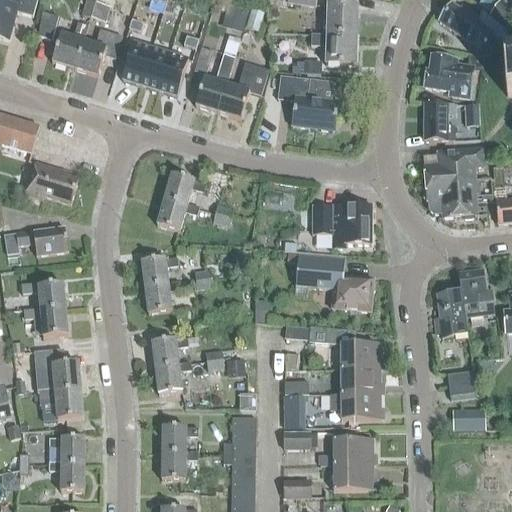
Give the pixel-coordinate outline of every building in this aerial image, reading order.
[(19,0),(17,0),(0,0),(0,41),(8,44),(15,16),(31,20),(36,0),(19,0)] [(315,0),(286,0),(285,6),(314,10),(315,0)] [(511,23),(511,0),(497,0),(499,2),(490,17),(508,30),(511,23)] [(85,3),(80,18),(89,21),(94,6),(85,3)] [(166,4),(162,16),(172,19),(175,7),(166,4)] [(89,21),(105,26),(109,11),(94,6),(89,21)] [(241,36),(247,14),(226,8),(220,30),(241,36)] [(506,32),(498,26),(481,15),(478,20),(462,10),(459,13),(451,8),(439,26),(480,53),(491,37),(499,42),(506,32)] [(326,9),(325,38),(355,39),(356,10),(326,9)] [(257,34),(263,15),(249,11),(244,31),(257,34)] [(59,21),(41,15),(37,39),(52,43),(59,21)] [(131,23),(128,32),(140,36),(143,26),(131,23)] [(51,66),(74,73),(82,44),(81,44),(86,30),(76,27),(72,41),(59,37),(51,66)] [(94,48),(82,44),(74,73),(96,80),(103,59),(112,62),(119,40),(98,33),(94,48)] [(355,39),(325,38),(310,38),(310,49),(325,49),(324,67),(354,69),(355,39)] [(185,40),(183,49),(195,52),(197,43),(185,40)] [(132,46),(120,84),(138,89),(150,52),(132,46)] [(211,54),(200,51),(193,74),(204,78),(211,54)] [(168,57),(150,52),(138,89),(156,95),(168,57)] [(168,57),(156,95),(175,101),(186,63),(168,57)] [(194,109),(217,116),(225,88),(226,88),(234,62),(222,58),(214,85),(202,81),(194,109)] [(484,62),(468,58),(466,70),(482,72),(484,62)] [(457,70),(458,64),(430,60),(429,74),(426,74),(423,93),(449,96),(448,100),(468,102),(472,71),(457,70)] [(291,63),(290,76),(320,77),(321,65),(291,63)] [(511,64),(502,66),(506,101),(511,100),(511,64)] [(237,91),(226,88),(225,88),(217,116),(240,123),(248,95),(260,98),(268,74),(244,67),(237,91)] [(331,105),(333,86),(279,80),(276,103),(294,105),(291,130),(333,135),(337,105),(331,105)] [(424,145),(446,145),(453,145),(453,129),(447,129),(447,119),(455,119),(455,108),(425,107),(424,145)] [(463,108),(464,129),(478,129),(477,107),(463,108)] [(31,157),(39,130),(0,118),(0,150),(1,148),(31,157)] [(452,185),(476,184),(475,170),(484,170),(482,152),(437,155),(437,159),(423,160),(424,169),(426,200),(453,199),(452,185)] [(67,176),(34,166),(24,198),(41,203),(42,200),(70,208),(78,183),(66,179),(67,176)] [(172,178),(164,203),(187,210),(187,207),(192,192),(203,195),(205,187),(194,184),(172,178)] [(477,197),(476,184),(452,185),(453,199),(426,200),(426,205),(429,205),(429,213),(434,217),(441,217),(442,221),(476,219),(475,198),(477,197)] [(511,202),(495,204),(497,228),(511,226),(511,202)] [(198,210),(187,207),(187,210),(164,203),(157,229),(179,235),(184,217),(195,220),(198,210)] [(371,248),(371,209),(332,208),(332,209),(313,209),(313,238),(332,238),(332,251),(345,252),(345,248),(371,248)] [(230,221),(232,213),(216,209),(214,218),(230,221)] [(230,221),(214,218),(211,226),(228,230),(230,221)] [(33,234),(15,237),(4,238),(6,258),(18,257),(17,249),(34,247),(35,260),(67,256),(64,231),(33,235),(33,234)] [(369,315),(372,283),(344,280),(343,261),(297,258),(294,290),(333,293),(332,312),(369,315)] [(144,289),(168,286),(166,270),(177,269),(176,261),(165,262),(142,265),(144,289)] [(209,273),(193,276),(195,285),(211,283),(209,273)] [(457,277),(459,294),(464,322),(494,317),(491,296),(486,297),(483,273),(457,277)] [(211,283),(195,285),(196,295),(212,292),(211,283)] [(178,285),(168,286),(144,289),(148,317),(171,315),(169,294),(179,293),(178,285)] [(38,297),(40,312),(64,310),(62,288),(38,290),(38,287),(21,288),(21,298),(38,297)] [(464,322),(459,294),(435,297),(439,321),(435,322),(438,338),(441,337),(442,343),(467,340),(464,322)] [(505,336),(511,335),(511,294),(508,295),(510,313),(503,313),(505,336)] [(67,340),(64,310),(40,312),(23,314),(24,324),(41,322),(42,342),(67,340)] [(381,347),(356,347),(356,335),(287,331),(286,343),(309,344),(309,346),(341,348),(341,373),(382,372),(381,347)] [(155,369),(178,367),(176,351),(187,350),(186,342),(175,343),(175,344),(152,346),(155,369)] [(204,356),(205,365),(222,364),(221,354),(204,356)] [(297,358),(284,358),(284,373),(297,373),(297,358)] [(222,364),(205,365),(206,375),(223,373),(222,364)] [(52,376),(53,392),(53,396),(79,394),(76,366),(51,369),(50,365),(35,367),(36,377),(52,376)] [(189,365),(178,367),(155,369),(158,398),(181,396),(179,376),(191,374),(189,365)] [(382,398),(382,372),(341,373),(341,399),(382,398)] [(446,378),(448,392),(458,391),(469,389),(473,388),(471,375),(446,378)] [(283,385),(283,400),(308,399),(307,384),(283,385)] [(474,401),(473,388),(469,389),(458,391),(448,392),(449,405),(474,401)] [(0,423),(11,421),(5,392),(0,392),(0,423)] [(38,404),(54,403),(55,424),(81,422),(79,394),(53,396),(53,392),(37,393),(38,404)] [(245,412),(260,412),(260,396),(245,396),(245,412)] [(382,423),(382,398),(341,399),(329,399),(329,415),(342,415),(342,424),(382,423)] [(484,412),(451,414),(452,435),(484,434),(484,412)] [(302,415),(284,416),(284,432),(302,431),(302,415)] [(232,421),(232,433),(255,434),(255,422),(232,421)] [(7,431),(9,444),(19,442),(17,429),(7,431)] [(161,430),(161,457),(184,457),(184,455),(184,440),(197,440),(197,431),(185,431),(185,430),(161,430)] [(232,433),(232,445),(255,446),(255,434),(232,433)] [(283,453),(309,453),(309,436),(283,436),(283,453)] [(62,451),(61,466),(85,466),(85,441),(61,441),(61,442),(49,442),(49,450),(62,451)] [(334,443),(334,458),(317,459),(317,470),(334,470),(334,468),(375,468),(374,442),(334,443)] [(232,447),(232,458),(255,458),(255,446),(232,445),(232,447)] [(222,447),(222,458),(231,458),(232,458),(232,447),(222,447)] [(161,457),(161,484),(184,484),(184,464),(197,464),(197,455),(184,455),(184,457),(161,457)] [(27,458),(18,458),(18,468),(27,468),(27,458)] [(222,458),(222,468),(231,468),(231,458),(222,458)] [(231,468),(231,470),(254,470),(255,458),(232,458),(231,458),(231,468)] [(85,466),(61,466),(49,465),(49,474),(61,474),(61,495),(84,495),(85,466)] [(18,468),(18,478),(27,478),(27,468),(18,468)] [(334,468),(334,470),(334,494),(375,494),(375,468),(334,468)] [(231,470),(231,482),(254,482),(254,470),(231,470)] [(231,482),(231,494),(254,494),(254,482),(231,482)] [(310,484),(282,485),(282,502),(310,502),(310,484)] [(231,494),(231,506),(254,506),(254,494),(231,494)]
